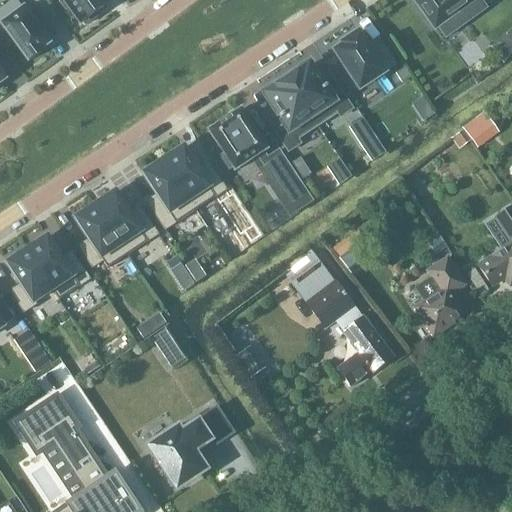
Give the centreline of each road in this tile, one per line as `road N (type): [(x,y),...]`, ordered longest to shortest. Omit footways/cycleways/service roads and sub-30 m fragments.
road 1 (residential): [(0,231),(349,0)]
road 2 (tertiary): [(273,511),(511,351)]
road 3 (residential): [(184,0),(0,132)]
